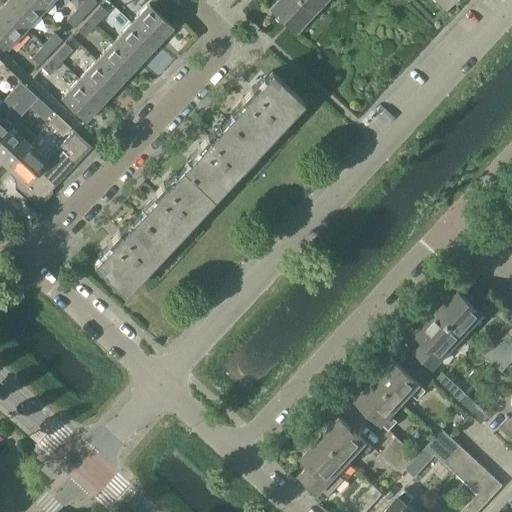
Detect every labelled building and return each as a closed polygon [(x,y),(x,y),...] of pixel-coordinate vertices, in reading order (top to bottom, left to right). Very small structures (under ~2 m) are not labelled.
[(43,9),(33,0),(5,0),(1,5),(25,27),(43,9)] [(33,0),(43,9),(51,0),(33,0)] [(84,0),(78,7),(86,14),(98,1),(96,0),(84,0)] [(442,0),(447,4),(445,6),(445,7),(451,0),(281,0),(281,1),(279,0),(273,0),(268,6),(295,31),(296,31),(294,29),(301,21),(303,23),(315,10),(313,8),(320,1),(322,3),(324,0),(442,0)] [(132,21),(156,43),(174,24),(149,2),(132,21)] [(89,17),(97,23),(108,11),(101,4),(89,17)] [(25,27),(1,5),(0,6),(0,39),(8,46),(25,27)] [(86,14),(78,7),(68,19),(75,26),(86,14)] [(97,23),(89,17),(78,29),(85,35),(97,23)] [(156,43),(132,21),(114,40),(139,62),(156,43)] [(43,44),(51,51),(62,38),(55,32),(43,44)] [(139,62),(114,40),(97,59),(121,81),(139,62)] [(54,54),(62,61),(73,48),(66,42),(54,54)] [(51,51),(43,44),(32,56),(40,63),(51,51)] [(62,61),(54,54),(43,66),(50,73),(62,61)] [(121,81),(97,59),(79,77),(104,100),(121,81)] [(257,90),(253,87),(242,99),(246,102),(212,137),(209,134),(198,146),(201,149),(168,185),(164,182),(153,194),(156,197),(123,232),(120,229),(111,238),(109,241),(112,244),(94,262),(126,292),(305,101),(274,72),(257,90)] [(104,100),(79,77),(62,96),(86,119),(104,100)] [(0,121),(17,104),(6,94),(0,101),(0,121)] [(24,111),(17,104),(0,121),(0,158),(8,166),(30,142),(35,136),(16,119),(24,111)] [(57,113),(47,124),(63,139),(73,128),(57,113)] [(75,129),(48,159),(48,160),(28,181),(45,197),(92,146),(75,129)] [(30,142),(8,166),(17,175),(15,177),(15,181),(22,187),(19,190),(27,197),(30,194),(32,196),(36,196),(39,199),(43,198),(45,197),(28,181),(48,160),(48,159),(30,142)] [(437,309),(463,333),(483,311),(481,310),(490,301),(473,285),(464,294),(457,287),(437,309)] [(463,333),(437,309),(416,332),(442,356),(463,333)] [(493,362),(511,341),(511,336),(506,331),(485,354),(493,362)] [(511,341),(493,362),(501,370),(511,358),(511,341)] [(374,377),(400,401),(410,390),(417,397),(426,388),(393,357),(374,377)] [(458,401),(465,392),(442,371),(434,380),(458,401)] [(400,401),(374,377),(356,397),(389,428),(398,419),(390,412),(400,401)] [(465,392),(458,401),(482,422),(489,413),(465,392)] [(511,396),(510,398),(510,403),(511,405),(511,415),(510,418),(508,416),(499,425),(511,437),(511,396)] [(321,435),(347,459),(357,448),(364,455),(373,446),(339,415),(321,435)] [(433,456),(435,453),(451,436),(442,428),(424,447),(433,456)] [(347,459),(321,435),(302,455),(310,462),(299,473),(325,497),(344,477),(337,470),(347,459)] [(409,464),(417,455),(396,435),(388,444),(409,464)] [(451,436),(435,453),(443,461),(460,444),(451,436)] [(405,468),(409,464),(388,444),(380,452),(401,472),(405,468)] [(460,444),(443,461),(452,469),(468,452),(460,444)] [(417,455),(409,464),(405,468),(414,476),(433,456),(424,447),(417,455)] [(468,452),(452,469),(461,477),(477,460),(468,452)] [(477,460),(461,477),(469,485),(485,468),(477,460)] [(485,468),(469,485),(477,493),(493,476),(485,468)] [(493,476),(477,493),(459,511),(475,511),(502,484),(493,476)] [(355,504),(363,511),(382,492),(373,484),(355,504)] [(416,511),(407,503),(413,497),(404,488),(381,511),(416,511)]
